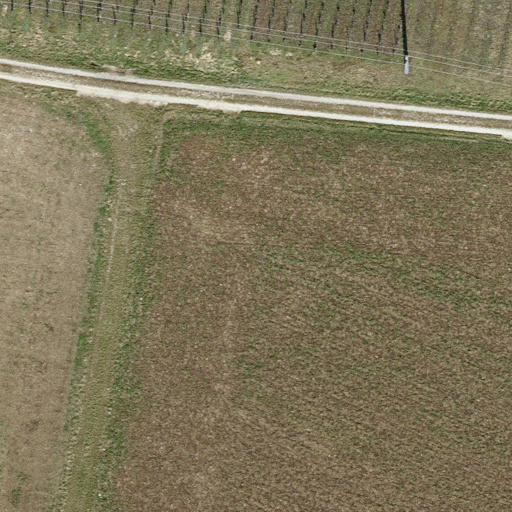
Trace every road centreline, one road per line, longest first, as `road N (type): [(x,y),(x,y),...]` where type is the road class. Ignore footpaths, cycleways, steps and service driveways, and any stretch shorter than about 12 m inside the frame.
road 1 (track): [(0,65),(511,128)]
road 2 (track): [(133,86),(130,164),(70,511)]
